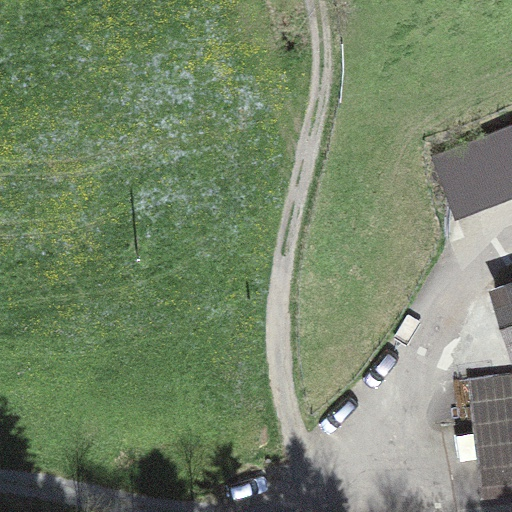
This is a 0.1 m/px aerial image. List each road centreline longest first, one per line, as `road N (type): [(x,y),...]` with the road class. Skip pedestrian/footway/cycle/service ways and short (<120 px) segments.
road 1 (track): [(321,0),(316,112),(280,304),(290,411),(318,485)]
road 2 (unclassified): [(280,511),(318,485),(413,338),(456,287),(511,241)]
road 3 (track): [(0,485),(153,511)]
